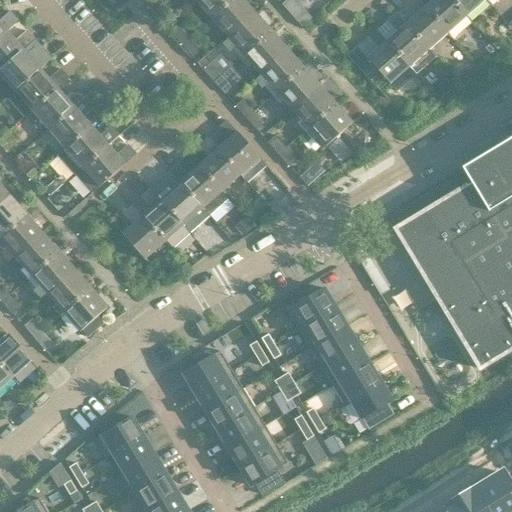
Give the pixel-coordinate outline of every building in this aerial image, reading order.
[(196,0),(195,1),(211,19),(233,0),(196,0)] [(242,0),(233,0),(211,19),(227,38),(255,14),(242,0)] [(415,16),(405,25),(429,51),(448,34),(424,8),(417,0),(411,0),(406,5),(415,16)] [(432,0),(424,8),(448,34),(466,17),(451,0),(432,0)] [(451,0),(466,17),(486,1),(485,0),(451,0)] [(148,9),(159,21),(168,14),(157,2),(148,9)] [(302,27),(311,20),(304,12),(295,20),(302,27)] [(0,37),(7,31),(18,22),(10,13),(0,21),(0,37)] [(255,14),(227,38),(244,56),(271,32),(255,14)] [(396,14),(377,31),(409,68),(410,67),(414,72),(419,71),(422,69),(428,64),(431,61),(433,56),(428,51),(429,51),(405,25),(396,14)] [(171,34),(181,46),(190,39),(179,27),(171,34)] [(7,31),(0,37),(0,71),(24,50),(34,41),(26,32),(16,41),(7,31)] [(377,31),(348,56),(366,76),(375,68),(396,92),(415,75),(409,68),(377,31)] [(271,32),(244,56),(260,74),(287,50),(271,32)] [(200,51),(190,39),(181,46),(192,58),(200,51)] [(24,50),(0,71),(0,76),(14,92),(41,69),(51,60),(43,51),(40,53),(32,43),(24,50)] [(260,74),(276,92),(303,68),(287,50),(260,74)] [(203,71),(214,83),(222,75),(211,63),(203,71)] [(292,111),(319,87),(303,68),(276,92),(292,111)] [(14,92),(7,99),(24,118),(31,111),(58,88),(68,79),(60,70),(49,79),(41,69),(14,92)] [(233,87),(222,75),(214,83),(224,95),(233,87)] [(445,81),(433,91),(440,99),(451,88),(445,81)] [(308,129),(335,105),(319,87),(292,111),(308,129)] [(31,111),(48,131),(85,98),(77,89),(66,98),(58,88),(31,111)] [(48,131),(65,150),(91,126),(102,117),(90,104),(87,107),(82,101),(85,99),(86,99),(85,98),(48,131)] [(235,107),(246,119),(254,112),(243,100),(235,107)] [(335,105),(308,129),(325,148),(352,124),(335,105)] [(264,124),(254,112),(246,119),(256,131),(264,124)] [(217,150),(241,176),(247,183),(266,166),(260,159),(237,133),(227,121),(226,122),(226,123),(218,131),(227,141),(217,150)] [(58,156),(75,175),(108,145),(118,136),(110,127),(100,136),(91,126),(65,150),(58,156)] [(267,144),(278,156),(286,149),(276,137),(267,144)] [(467,186),(395,230),(396,231),(396,232),(437,300),(438,301),(442,308),(444,310),(479,370),(480,370),(511,350),(511,138),(508,141),(462,169),(471,184),(467,186)] [(222,193),(241,176),(217,150),(208,139),(199,147),(208,158),(198,167),(222,193)] [(117,155),(108,145),(75,175),(92,194),(99,188),(125,165),(136,155),(136,154),(135,154),(127,146),(117,155)] [(297,161),(286,149),(278,156),(289,168),(297,161)] [(179,184),(209,217),(228,200),(222,193),(198,167),(189,156),(180,164),(189,175),(179,184)] [(33,169),(26,176),(30,180),(37,174),(33,169)] [(159,186),(153,192),(190,234),(209,217),(179,184),(170,173),(158,184),(157,184),(159,186)] [(56,180),(47,188),(52,194),(61,185),(56,180)] [(0,206),(10,198),(0,186),(0,206)] [(171,251),(190,234),(153,192),(151,190),(142,198),(151,209),(141,217),(165,243),(171,251)] [(0,239),(26,216),(10,198),(0,206),(0,239)] [(277,204),(271,210),(278,218),(284,214),(277,204)] [(145,261),(165,243),(141,217),(132,207),(123,215),(132,225),(122,235),(145,261)] [(42,234),(26,216),(0,239),(0,240),(15,258),(42,234)] [(243,220),(236,227),(243,235),(250,228),(243,220)] [(59,253),(42,234),(15,258),(31,277),(59,253)] [(75,271),(59,253),(31,277),(47,295),(75,271)] [(91,289),(75,271),(47,295),(64,313),(91,289)] [(0,301),(1,303),(10,296),(0,285),(0,301)] [(91,289),(64,313),(80,332),(82,331),(88,338),(104,324),(97,317),(107,308),(91,289)] [(298,331),(335,308),(324,289),(309,298),(306,293),(292,301),(295,306),(287,312),(298,331)] [(20,308),(10,296),(1,303),(12,315),(20,308)] [(335,308),(298,331),(309,350),(347,327),(335,308)] [(23,328),(34,340),(42,332),(32,320),(23,328)] [(0,364),(12,379),(32,361),(8,335),(0,326),(0,364)] [(309,350),(321,368),(358,345),(347,327),(309,350)] [(53,344),(42,332),(34,340),(45,351),(53,344)] [(261,339),(267,350),(274,345),(268,335),(261,339)] [(256,357),(262,353),(256,342),(249,346),(256,357)] [(274,345),(267,350),(274,360),(281,356),(274,345)] [(332,386),(369,364),(358,345),(321,368),(332,386)] [(183,375),(194,394),(232,371),(220,352),(211,357),(208,352),(194,361),(197,366),(183,375)] [(262,353),(256,357),(262,367),(269,363),(262,353)] [(0,389),(12,379),(0,364),(0,389)] [(332,386),(343,405),(380,382),(369,364),(332,386)] [(194,394),(206,412),(243,390),(232,371),(194,394)] [(281,378),(287,388),(294,384),(288,374),(281,378)] [(274,382),(280,392),(287,388),(281,378),(274,382)] [(380,382),(343,405),(343,406),(350,401),(368,431),(394,415),(387,404),(392,402),(380,382)] [(294,384),(287,388),(293,398),(300,394),(294,384)] [(287,402),(293,398),(287,388),(280,392),(287,402)] [(217,431),(254,408),(243,390),(206,412),(217,431)] [(9,399),(3,405),(9,412),(15,406),(9,399)] [(254,408),(217,431),(228,449),(265,427),(254,408)] [(306,413),(312,423),(319,419),(313,409),(306,413)] [(294,420),(300,431),(307,427),(301,416),(294,420)] [(94,440),(106,460),(143,437),(132,418),(117,427),(114,421),(100,430),(103,435),(94,440)] [(319,419),(312,423),(318,434),(325,430),(319,419)] [(265,427),(228,449),(239,468),(277,445),(265,427)] [(313,437),(307,427),(300,431),(306,441),(313,437)] [(143,437),(106,460),(117,478),(155,456),(143,437)] [(277,445),(239,468),(251,487),(255,484),(276,471),(288,464),(277,445)] [(117,478),(128,497),(166,474),(155,456),(117,478)] [(69,468),(75,478),(82,474),(76,464),(69,468)] [(276,471),(255,484),(262,495),(283,483),(276,471)] [(88,485),(82,474),(75,478),(82,489),(88,485)] [(166,474),(128,497),(137,511),(144,511),(177,492),(166,474)] [(511,511),(511,488),(503,474),(478,490),(491,511),(511,511)] [(77,492),(70,481),(63,485),(70,496),(77,492)] [(491,511),(478,490),(453,505),(457,511),(491,511)] [(177,492),(144,511),(186,511),(188,511),(177,492)] [(46,511),(39,499),(30,505),(27,499),(13,508),(15,511),(46,511)] [(89,506),(92,511),(101,511),(96,502),(89,506)]
